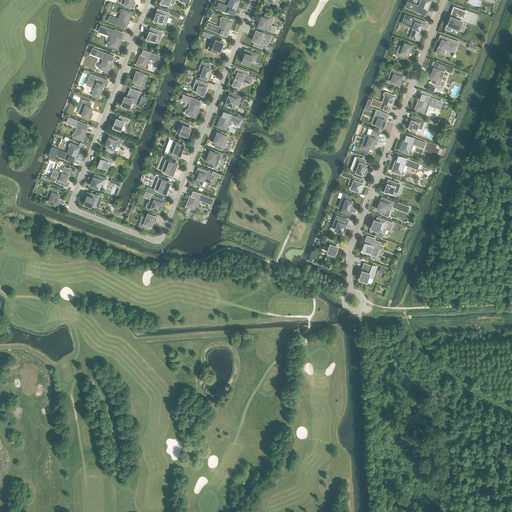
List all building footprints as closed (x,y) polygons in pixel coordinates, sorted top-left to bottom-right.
[(237,8),(239,0),(230,0),(228,6),(218,2),(216,8),(233,14),(236,7),(237,8)] [(405,7),(425,14),(427,7),(428,8),(430,0),(421,0),(419,6),(407,1),(405,7)] [(448,27),(450,28),(451,26),(459,29),(462,21),(462,19),(465,20),(467,18),(475,21),(478,15),(466,10),(465,11),(457,8),(456,12),(453,11),(452,14),(451,17),(450,17),(449,21),(448,20),(447,24),(447,25),(447,26),(448,27)] [(107,21),(124,27),(127,21),(128,21),(131,13),(126,11),(127,10),(123,9),(122,9),(121,9),(120,10),(120,11),(120,12),(120,13),(121,13),(119,19),(110,15),(107,21)] [(156,21),(165,24),(169,13),(160,10),(159,13),(157,12),(155,17),(154,17),(153,20),(153,21),(154,22),(155,22),(156,22),(156,21)] [(256,25),(268,30),(274,32),(276,27),(270,25),(273,17),(265,14),(264,18),(262,17),(260,23),(257,22),(256,25)] [(418,33),(420,28),(420,27),(421,24),(422,21),(406,15),(402,24),(413,28),(411,34),(414,36),(414,37),(415,37),(415,38),(416,38),(417,38),(418,37),(419,34),(418,33)] [(228,29),(229,29),(232,21),(227,19),(227,18),(224,17),(223,17),(222,17),(221,18),(220,19),(221,20),(221,21),(222,21),(220,27),(208,23),(206,28),(225,36),(228,29)] [(113,47),(117,49),(120,41),(119,40),(123,32),(117,30),(116,31),(101,25),(99,29),(98,31),(112,37),(110,42),(109,42),(108,42),(107,43),(107,44),(107,45),(108,46),(112,48),(113,47)] [(147,41),(148,41),(149,41),(149,40),(155,42),(156,39),(159,40),(162,32),(151,28),(150,31),(148,36),(147,36),(146,39),(146,40),(147,41)] [(262,32),(262,33),(254,30),(253,33),(255,34),(253,40),(255,41),(254,45),(261,48),(265,39),(269,41),(271,36),(262,32)] [(438,48),(436,52),(436,53),(437,53),(437,54),(438,54),(439,54),(440,53),(443,54),(446,48),(454,51),(456,46),(457,46),(459,42),(444,37),(443,40),(442,40),(441,43),(440,43),(438,48)] [(208,50),(217,53),(218,50),(220,51),(222,47),(223,47),(224,43),(224,42),(224,41),(223,40),(222,40),(221,40),(220,40),(220,41),(216,40),(214,44),(210,43),(208,50)] [(405,54),(407,55),(410,49),(412,50),(413,46),(405,43),(403,48),(399,46),(396,55),(404,58),(405,54)] [(104,69),(109,71),(112,63),(111,63),(113,56),(93,48),(91,54),(104,59),(102,64),(101,64),(100,65),(99,65),(98,66),(99,67),(99,68),(100,69),(104,70),(104,69)] [(243,64),(244,64),(245,63),(246,62),(250,64),(252,60),(255,61),(258,54),(256,53),(245,49),(244,51),(244,52),(244,53),(245,54),(244,57),(243,57),(242,61),(241,62),(242,63),(243,64)] [(137,65),(141,66),(141,67),(145,69),(146,69),(147,68),(148,68),(148,67),(148,66),(148,65),(147,64),(149,58),(157,62),(160,56),(143,50),(141,57),(140,56),(137,65)] [(201,76),(209,79),(211,76),(208,75),(211,69),(208,68),(210,64),(202,61),(199,70),(203,72),(201,76)] [(440,70),(437,69),(438,66),(432,64),(430,70),(432,71),(430,77),(433,78),(431,82),(435,83),(439,85),(440,81),(444,72),(440,71),(440,70)] [(233,84),(232,85),(233,86),(233,87),(234,87),(235,86),(236,86),(239,87),(241,83),(244,81),(250,84),(252,78),(247,76),(248,72),(240,69),(239,73),(238,73),(237,76),(237,75),(234,81),(233,84)] [(391,82),(399,85),(402,77),(400,76),(401,73),(392,69),(391,73),(394,74),(391,82)] [(147,76),(143,74),(135,70),(133,74),(136,75),(133,81),(136,82),(134,86),(142,89),(147,76)] [(99,98),(100,94),(102,88),(102,87),(103,84),(104,79),(91,74),(87,85),(95,88),(92,95),(96,97),(96,98),(97,99),(98,99),(99,98)] [(196,80),(193,88),(197,89),(196,92),(201,94),(201,95),(201,96),(202,96),(203,96),(204,95),(205,93),(204,92),(206,87),(207,84),(196,80)] [(130,88),(128,94),(127,97),(125,96),(123,100),(121,104),(121,105),(121,106),(122,107),(123,107),(124,107),(125,107),(126,106),(130,107),(131,103),(135,104),(139,92),(130,88)] [(385,96),(383,102),(373,98),(372,100),(368,99),(366,105),(374,108),(374,106),(388,111),(391,104),(392,104),(395,96),(390,94),(386,92),(385,92),(384,93),(383,94),(384,95),(384,96),(385,96)] [(231,97),(229,96),(226,104),(234,107),(236,99),(240,101),(241,97),(236,95),(233,94),(232,93),(231,97)] [(440,109),(442,102),(422,94),(419,101),(415,109),(420,111),(424,113),(425,113),(426,113),(426,112),(427,111),(427,110),(426,109),(425,108),(427,103),(436,106),(435,108),(440,109)] [(191,115),(195,116),(198,108),(200,101),(183,95),(181,100),(190,104),(188,109),(187,109),(186,110),(185,110),(185,111),(185,112),(186,113),(187,114),(190,115),(191,115)] [(82,115),(91,118),(92,115),(90,114),(92,108),(90,107),(91,103),(83,100),(78,113),(82,114),(82,115)] [(384,125),(387,117),(379,114),(380,111),(377,110),(373,120),(376,121),(375,125),(380,127),(380,128),(380,129),(381,129),(382,129),(383,129),(383,128),(384,125)] [(217,126),(222,128),(221,129),(225,130),(226,130),(227,130),(228,129),(228,128),(228,127),(228,126),(227,126),(229,120),(239,124),(241,118),(237,117),(224,112),(221,118),(220,118),(217,126)] [(118,119),(116,118),(115,122),(114,122),(113,126),(112,127),(113,128),(114,129),(115,129),(116,129),(117,128),(121,129),(123,125),(126,126),(129,119),(120,116),(118,119)] [(418,127),(421,129),(424,121),(412,116),(411,119),(411,120),(409,125),(408,127),(408,128),(408,129),(409,130),(410,130),(411,129),(416,131),(418,127)] [(78,138),(82,140),(85,132),(85,131),(87,125),(69,117),(66,123),(78,127),(75,133),(74,133),(73,133),(73,134),(72,135),(72,136),(73,137),(74,137),(77,139),(78,138)] [(189,132),(191,128),(189,127),(190,124),(181,120),(176,131),(184,134),(184,135),(184,136),(185,137),(186,138),(187,138),(188,137),(188,136),(190,132),(189,132)] [(214,135),(216,136),(214,142),(216,143),(215,146),(223,149),(227,137),(224,135),(215,131),(214,135)] [(374,142),(377,143),(379,137),(377,136),(378,133),(372,131),(370,137),(370,136),(370,137),(366,135),(361,148),(369,151),(370,147),(372,148),(374,142)] [(106,145),(114,148),(117,141),(120,142),(122,138),(113,135),(111,138),(109,137),(106,145)] [(404,153),(408,154),(409,154),(410,154),(411,153),(411,152),(411,151),(411,150),(410,150),(412,144),(423,148),(425,143),(406,135),(404,142),(403,142),(400,150),(405,152),(404,153)] [(178,155),(179,152),(181,153),(183,148),(184,148),(185,145),(185,144),(185,143),(184,143),(183,143),(182,143),(182,144),(173,141),(169,152),(172,153),(171,156),(177,159),(179,156),(179,155),(178,155)] [(57,155),(73,162),(76,155),(77,155),(80,147),(75,145),(75,144),(72,143),(71,143),(70,143),(69,144),(68,145),(69,146),(69,147),(70,147),(68,153),(60,150),(57,155)] [(52,146),(48,155),(56,158),(59,149),(52,146)] [(207,154),(209,154),(207,160),(209,161),(208,165),(215,168),(220,155),(216,154),(217,153),(208,150),(207,154)] [(103,159),(101,158),(99,164),(98,163),(97,166),(97,167),(98,168),(99,168),(100,168),(101,167),(106,169),(107,166),(110,167),(114,159),(104,156),(103,159)] [(397,172),(397,173),(400,175),(401,175),(402,174),(403,174),(403,173),(403,172),(403,171),(402,170),(404,164),(417,169),(419,164),(399,156),(396,163),(395,163),(392,171),(397,172)] [(356,172),(365,175),(366,172),(364,171),(366,165),(364,164),(365,160),(357,157),(353,170),(356,171),(356,172)] [(162,170),(171,174),(172,171),(174,171),(176,166),(177,166),(178,164),(178,163),(177,162),(176,162),(175,162),(175,163),(166,159),(162,170)] [(56,182),(64,185),(65,181),(66,182),(67,179),(68,179),(70,173),(72,170),(72,169),(71,168),(70,167),(69,168),(68,169),(65,167),(62,174),(54,171),(52,176),(57,178),(56,182)] [(196,181),(194,184),(194,185),(195,186),(196,186),(197,186),(198,185),(201,187),(204,180),(212,183),(214,178),(209,176),(210,172),(202,169),(201,173),(200,172),(199,175),(198,175),(196,181)] [(351,188),(359,191),(363,180),(352,176),(353,174),(344,171),(342,175),(351,178),(349,183),(352,185),(351,188)] [(91,185),(99,188),(101,181),(105,182),(106,178),(97,175),(96,178),(94,177),(91,185)] [(165,189),(167,190),(169,185),(170,185),(171,183),(171,182),(170,181),(170,180),(169,180),(168,181),(167,181),(159,178),(154,189),(164,193),(165,189)] [(387,192),(392,194),(393,191),(397,192),(400,184),(391,181),(389,184),(387,183),(385,189),(385,188),(384,191),(384,192),(384,193),(385,193),(386,193),(387,192)] [(49,202),(58,205),(59,201),(56,201),(59,195),(56,194),(58,190),(50,187),(47,196),(51,197),(49,202)] [(199,199),(211,204),(213,199),(193,191),(191,198),(190,198),(187,206),(191,207),(191,208),(195,210),(196,210),(197,209),(198,209),(198,208),(198,207),(197,206),(197,205),(199,199)] [(151,208),(159,211),(162,203),(160,202),(161,199),(153,195),(153,194),(146,192),(144,196),(151,199),(150,202),(149,202),(147,204),(147,207),(150,208),(151,208)] [(97,203),(100,196),(96,195),(90,193),(89,196),(87,195),(85,199),(83,203),(83,204),(84,205),(84,206),(85,206),(86,206),(87,205),(88,204),(92,206),(94,202),(97,203)] [(342,209),(343,209),(341,212),(350,215),(352,209),(350,208),(352,202),(350,201),(351,197),(344,194),(340,203),(342,204),(341,208),(343,208),(342,209)] [(396,208),(398,204),(384,199),(383,202),(381,201),(378,209),(382,211),(381,214),(388,216),(390,210),(387,208),(388,205),(396,208)] [(148,214),(147,218),(143,217),(139,226),(147,229),(148,225),(151,226),(153,220),(155,221),(157,217),(148,214)] [(335,230),(343,233),(346,225),(344,224),(346,219),(337,216),(333,225),(336,227),(335,230)] [(374,220),(372,224),(370,227),(370,228),(370,229),(371,230),(372,231),(373,230),(374,230),(374,229),(384,233),(386,229),(390,230),(393,223),(377,217),(376,221),(374,220)] [(368,237),(365,243),(363,248),(362,248),(361,250),(361,251),(362,252),(362,253),(363,253),(364,252),(365,252),(374,255),(376,252),(377,253),(381,243),(373,240),(373,239),(374,239),(367,236),(367,237),(368,237)] [(335,255),(337,251),(336,251),(338,247),(336,246),(337,243),(328,239),(325,246),(329,247),(327,252),(331,253),(331,254),(331,255),(332,256),(333,256),(334,256),(335,256),(335,255)] [(360,274),(358,278),(358,279),(359,280),(359,281),(360,281),(361,281),(362,281),(363,280),(367,281),(369,277),(372,278),(376,267),(372,265),(372,267),(366,264),(365,268),(363,267),(361,270),(362,271),(360,275),(360,274)]
